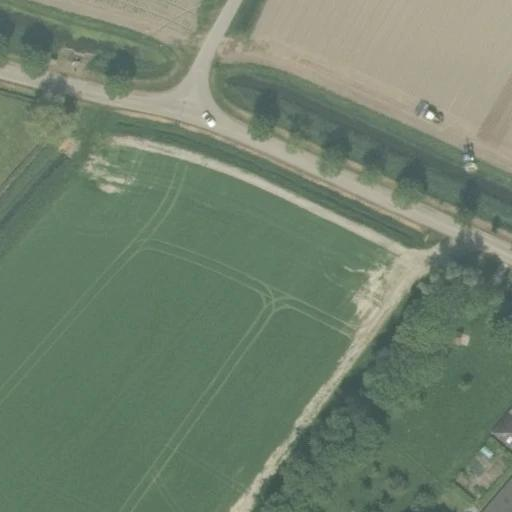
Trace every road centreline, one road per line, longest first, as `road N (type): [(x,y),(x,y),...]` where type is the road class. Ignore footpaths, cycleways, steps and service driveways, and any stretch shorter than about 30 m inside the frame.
road 1 (tertiary): [(511,257),(183,112)]
road 2 (tertiary): [(183,112),(0,65)]
road 3 (unclassified): [(183,112),(233,0)]
